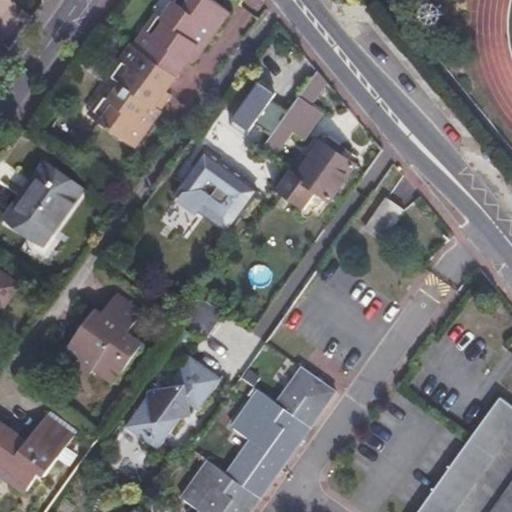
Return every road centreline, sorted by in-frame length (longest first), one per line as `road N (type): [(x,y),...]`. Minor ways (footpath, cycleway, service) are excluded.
road 1 (secondary): [(511,245),(293,0)]
road 2 (unclassified): [(0,112),(81,0)]
